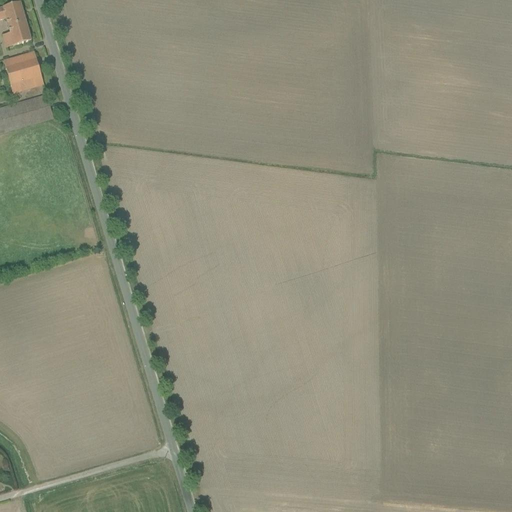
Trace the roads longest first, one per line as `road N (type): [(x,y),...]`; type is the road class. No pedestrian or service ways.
road 1 (unclassified): [(37,0),(172,449)]
road 2 (unclassified): [(172,449),(0,499)]
